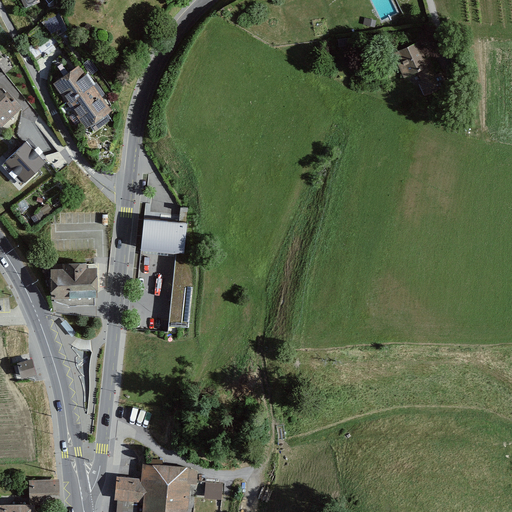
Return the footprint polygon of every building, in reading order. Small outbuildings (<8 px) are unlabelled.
[(339,47),(350,46),(349,38),(338,40),(339,47)] [(419,43),(394,54),(404,79),(417,74),(420,81),(418,82),(424,97),(448,87),(442,72),(436,75),(428,57),(425,58),(419,43)] [(113,114),(80,67),(54,86),(88,133),(113,114)] [(12,103),(0,90),(0,127),(1,129),(23,108),(15,100),(12,103)] [(27,142),(5,163),(26,185),(48,163),(27,142)] [(184,222),(144,218),(141,249),(180,252),(173,326),(190,328),(199,223),(195,223),(196,211),(185,210),(184,222)] [(63,266),(51,266),(51,295),(98,294),(97,265),(87,265),(87,260),(63,260),(63,266)] [(17,360),(21,377),(36,373),(32,357),(17,360)] [(141,476),(117,474),(114,497),(144,500),(142,511),(187,511),(191,482),(196,482),(197,470),(187,465),(142,462),(141,476)] [(59,478),(29,478),(29,500),(35,500),(35,503),(59,503),(59,478)] [(204,497),(222,498),(223,484),(206,482),(204,497)] [(29,500),(0,500),(0,511),(35,511),(35,503),(35,500),(29,500)]
